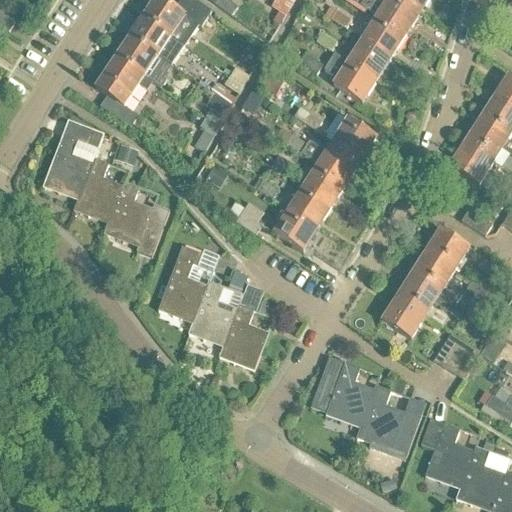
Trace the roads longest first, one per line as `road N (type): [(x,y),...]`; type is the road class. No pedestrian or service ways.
road 1 (residential): [(484,0),(408,202),(253,447)]
road 2 (residential): [(253,447),(179,397),(67,260),(0,211)]
road 3 (residential): [(0,166),(106,0)]
road 4 (residential): [(363,511),(253,447)]
